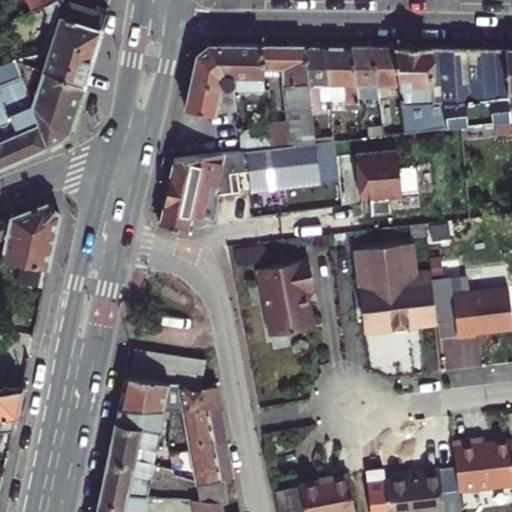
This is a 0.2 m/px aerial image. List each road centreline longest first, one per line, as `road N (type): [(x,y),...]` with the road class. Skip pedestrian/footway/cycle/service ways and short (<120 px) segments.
road 1 (tertiary): [(175,20),(511,24)]
road 2 (residential): [(262,511),(224,327),(205,274),(170,254),(126,245)]
road 3 (primary): [(89,239),(31,511)]
road 4 (primary): [(69,511),(126,245)]
road 5 (residential): [(511,391),(354,411)]
road 6 (primary): [(143,171),(175,20)]
road 7 (primary): [(141,18),(109,165)]
